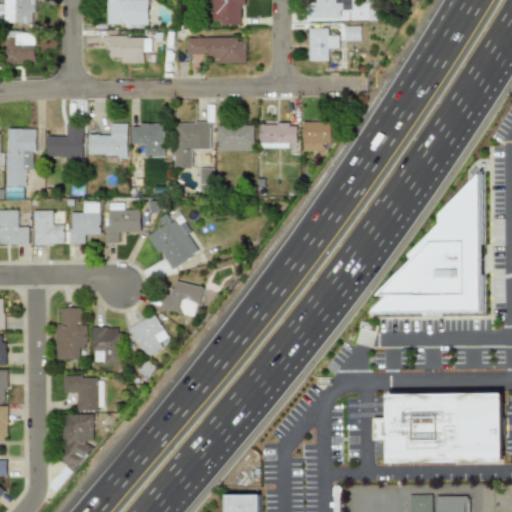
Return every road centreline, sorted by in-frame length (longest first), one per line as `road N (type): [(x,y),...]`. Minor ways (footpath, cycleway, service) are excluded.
road 1 (motorway): [(154,511),(304,327),(445,127)]
road 2 (motorway): [(481,0),(377,159),(257,314)]
road 3 (motorway): [(451,0),(257,314)]
road 4 (residential): [(0,88),(338,84)]
road 5 (motorway): [(257,314),(89,511)]
road 6 (residential): [(33,275),(35,493),(19,511)]
road 7 (motorway): [(445,127),(511,17)]
road 8 (residential): [(0,275),(97,275),(119,286)]
